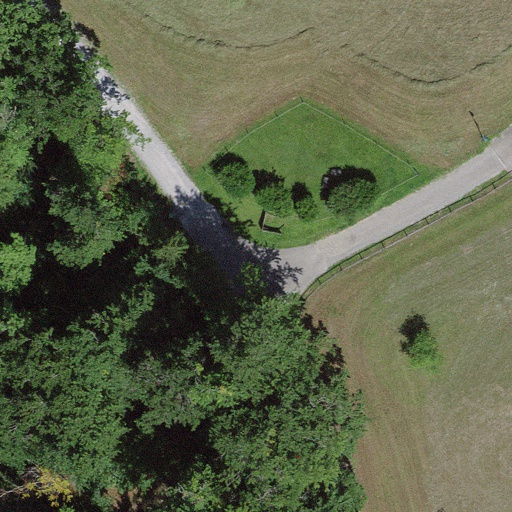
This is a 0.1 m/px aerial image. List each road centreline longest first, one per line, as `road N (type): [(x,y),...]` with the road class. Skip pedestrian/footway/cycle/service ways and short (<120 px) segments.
road 1 (track): [(334,511),(256,293),(118,107),(7,0)]
road 2 (track): [(256,293),(496,160)]
